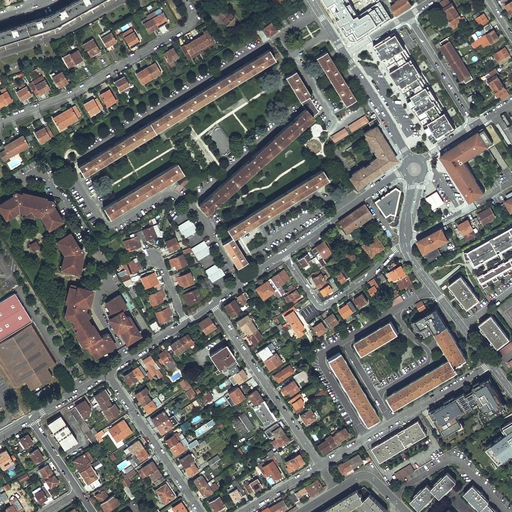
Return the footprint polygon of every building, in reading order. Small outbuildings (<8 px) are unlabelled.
[(76,0),(50,14),(0,30),(0,50),(61,31),(114,0),(76,0)] [(380,2),(358,15),(348,0),(325,0),(350,40),(353,41),(356,41),(391,19),(380,2)] [(409,0),(399,0),(390,6),(396,16),(406,11),(413,6),(409,0)] [(446,4),(452,13),(456,11),(452,3),(451,4),(448,0),(444,0),(444,1),(446,4)] [(443,9),(447,16),(452,13),(446,4),(443,6),(444,8),(443,9)] [(219,9),(212,9),(216,13),(219,13),(220,17),(223,17),(224,21),(227,24),(235,23),(234,16),(230,12),(223,13),(223,5),(219,9)] [(436,6),(430,9),(434,15),(440,11),(436,6)] [(164,11),(154,17),(159,27),(169,21),(164,11)] [(452,13),(458,23),(459,25),(467,21),(466,20),(473,15),(471,12),(464,16),(460,19),(460,18),(461,17),(456,11),(452,13)] [(447,16),(452,23),(453,22),(454,25),(458,23),(452,13),(447,16)] [(474,16),(480,26),(489,21),(484,14),(481,16),(479,13),(474,16)] [(149,32),(159,27),(154,17),(144,23),(149,32)] [(422,26),(424,29),(431,25),(429,21),(422,26)] [(271,22),(263,28),(270,36),(275,32),(276,28),(271,22)] [(490,24),(484,28),(486,32),(493,28),(490,24)] [(204,32),(205,33),(195,39),(201,48),(214,40),(208,29),(204,32)] [(486,35),(487,36),(484,38),(486,41),(497,35),(494,30),(486,35)] [(134,31),(125,36),(131,47),(135,45),(134,44),(140,40),(134,31)] [(104,32),(100,34),(107,45),(112,42),(112,43),(117,41),(112,32),(105,35),(104,32)] [(418,69),(406,51),(403,53),(394,38),(397,36),(395,32),(373,46),(434,143),(456,129),(449,119),(446,121),(443,117),(446,115),(432,92),(429,94),(426,90),(430,88),(420,73),(417,75),(414,71),(418,69)] [(497,35),(486,41),(482,44),(484,47),(491,43),(492,44),(500,39),(497,35)] [(394,38),(403,53),(406,51),(397,36),(394,38)] [(93,38),(83,43),(90,54),(96,51),(97,53),(101,50),(93,38)] [(462,77),(466,83),(474,78),(448,38),(441,42),(444,48),(442,49),(445,54),(447,53),(450,58),(449,59),(454,68),(456,67),(460,73),(458,74),(461,78),(462,77)] [(182,46),(189,58),(202,51),(202,50),(201,48),(195,39),(182,46)] [(215,43),(214,40),(201,48),(202,50),(215,43)] [(164,53),(169,62),(173,60),(173,58),(178,55),(174,47),(164,53)] [(494,55),(501,66),(511,58),(506,48),(494,55)] [(70,52),(63,57),(68,65),(75,61),(76,63),(84,59),(78,49),(71,54),(70,52)] [(269,49),(78,166),(84,175),(180,117),(182,121),(187,118),(185,114),(275,59),(274,59),(279,56),(277,52),(272,55),(269,49)] [(477,52),(481,59),(485,56),(480,49),(477,52)] [(326,51),(316,58),(346,105),(356,99),(326,51)] [(146,67),(152,78),(162,72),(156,62),(146,67)] [(136,73),(142,83),(152,78),(146,67),(136,73)] [(491,75),(497,85),(502,82),(497,75),(500,74),(497,69),(490,73),(491,75)] [(305,109),(199,204),(207,213),(313,118),(312,117),(314,115),(314,116),(315,115),(315,114),(318,111),(310,98),(312,96),(311,93),(310,94),(295,70),(285,76),(305,109)] [(62,71),(53,76),(59,87),(62,85),(62,84),(68,80),(62,71)] [(43,75),(30,83),(37,94),(45,89),(46,91),(51,88),(43,75)] [(488,80),(493,88),(497,85),(491,75),(488,78),(489,80),(488,80)] [(124,76),(114,82),(122,94),(130,89),(128,86),(130,85),(124,76)] [(497,85),(505,98),(510,95),(502,82),(497,85)] [(27,85),(17,91),(22,99),(27,96),(28,97),(32,94),(27,85)] [(493,88),(497,95),(498,94),(502,100),(505,98),(497,85),(493,88)] [(3,93),(0,94),(0,105),(4,103),(4,104),(9,102),(13,100),(7,87),(2,90),(3,93)] [(100,94),(107,107),(113,103),(114,104),(117,102),(109,89),(100,94)] [(83,104),(90,116),(103,109),(97,98),(94,100),(93,98),(83,104)] [(470,102),(474,109),(479,105),(475,99),(470,102)] [(68,110),(63,113),(69,124),(73,122),(72,121),(82,115),(76,105),(68,109),(68,110)] [(57,115),(54,117),(60,128),(65,125),(65,126),(69,124),(63,113),(58,116),(57,115)] [(371,113),(369,114),(372,120),(368,122),(372,128),(380,123),(374,113),(372,115),(371,113)] [(366,115),(348,126),(352,131),(364,124),(361,119),(366,116),(366,115)] [(366,116),(361,119),(364,124),(369,121),(366,116)] [(47,125),(35,132),(41,144),(54,136),(47,125)] [(389,150),(374,126),(372,128),(363,133),(365,136),(364,137),(370,147),(371,146),(375,151),(373,152),(375,155),(377,155),(378,156),(370,161),(371,162),(365,166),(364,165),(352,173),(353,175),(350,177),(357,188),(388,167),(389,166),(390,165),(390,164),(391,164),(391,163),(392,163),(392,162),(392,161),(393,160),(393,159),(393,158),(393,157),(393,156),(393,155),(393,154),(393,153),(392,152),(392,151),(391,150),(391,149),(389,150)] [(345,128),(331,137),(335,142),(349,134),(345,128)] [(484,193),(463,159),(487,144),(478,130),(439,154),(469,202),(484,193)] [(22,135),(13,141),(19,152),(29,146),(22,135)] [(13,141),(3,146),(5,149),(9,157),(19,152),(13,141)] [(0,155),(3,161),(9,157),(5,149),(0,152),(0,155)] [(177,162),(103,208),(110,218),(184,173),(182,170),(186,167),(183,162),(179,165),(177,162)] [(323,169),(227,228),(230,232),(226,234),(229,239),(223,242),(237,266),(248,260),(234,238),(329,179),(323,169)] [(395,215),(401,192),(398,190),(396,189),(376,203),(386,217),(389,215),(395,215)] [(45,200),(22,195),(20,196),(17,195),(18,193),(17,192),(14,192),(13,192),(13,194),(13,195),(0,203),(0,208),(6,218),(18,210),(21,209),(22,211),(26,212),(34,214),(40,216),(49,229),(62,220),(52,205),(54,204),(54,202),(53,200),(51,200),(50,201),(49,203),(46,202),(45,200)] [(340,223),(348,234),(373,216),(365,205),(340,223)] [(492,210),(490,207),(483,211),(484,214),(479,217),(484,225),(493,220),(492,219),(495,217),(495,215),(493,209),(492,210)] [(389,224),(394,226),(398,225),(399,221),(400,217),(395,215),(389,215),(386,217),(385,218),(389,224)] [(480,223),(477,217),(471,220),(474,226),(480,223)] [(178,226),(185,237),(197,229),(191,218),(178,226)] [(475,231),(469,220),(467,221),(466,220),(463,222),(471,238),(476,235),(474,231),(475,231)] [(471,238),(463,222),(460,224),(461,224),(459,226),(465,236),(467,240),(471,238)] [(139,231),(142,237),(146,236),(147,239),(160,234),(156,224),(139,231)] [(511,227),(468,252),(476,266),(511,245),(511,227)] [(422,251),(428,263),(442,255),(438,246),(449,240),(442,228),(418,241),(423,251),(422,251)] [(124,241),(128,251),(141,245),(138,239),(142,237),(139,231),(136,232),(137,235),(124,241)] [(69,233),(59,239),(58,244),(64,254),(66,256),(65,261),(63,261),(61,266),(63,269),(79,273),(82,260),(80,260),(80,256),(79,255),(80,253),(81,253),(83,252),(83,250),(82,249),(80,248),(79,249),(69,233)] [(165,241),(169,251),(179,246),(175,236),(165,241)] [(365,247),(371,255),(384,246),(378,238),(365,247)] [(191,248),(198,260),(211,252),(204,240),(191,248)] [(316,256),(323,266),(328,263),(324,257),(332,251),(325,241),(312,250),(314,253),(316,256)] [(35,242),(30,245),(34,251),(39,248),(35,242)] [(357,257),(352,250),(345,256),(350,263),(357,257)] [(170,259),(174,269),(187,264),(183,254),(170,259)] [(323,266),(316,256),(311,260),(307,254),(299,259),(304,267),(309,263),(311,266),(314,264),(318,270),(319,269),(323,266)] [(124,264),(128,273),(141,268),(137,258),(124,264)] [(511,258),(480,276),(486,287),(490,284),(488,280),(494,277),(496,281),(501,278),(498,274),(504,271),(506,275),(511,272),(509,268),(511,266),(511,258)] [(210,279),(212,282),(225,274),(218,262),(205,270),(210,279)] [(394,277),(396,281),(398,281),(407,275),(402,266),(388,274),(391,279),(394,277)] [(271,278),(278,289),(282,295),(285,293),(281,286),(280,285),(290,278),(284,269),(271,278)] [(313,279),(319,287),(325,283),(327,282),(325,279),(323,276),(319,269),(318,270),(315,272),(318,276),(313,279)] [(336,275),(342,283),(350,277),(345,269),(336,275)] [(175,273),(181,286),(194,281),(190,271),(183,274),(181,270),(175,273)] [(142,277),(146,287),(159,282),(155,272),(142,277)] [(378,277),(383,284),(388,280),(383,273),(378,277)] [(398,281),(403,289),(413,283),(409,274),(407,275),(398,281)] [(468,309),(480,300),(462,277),(450,286),(468,309)] [(256,288),(263,299),(274,291),(279,297),(282,295),(278,289),(271,278),(256,288)] [(208,285),(212,291),(216,288),(212,282),(210,279),(201,282),(203,287),(208,285)] [(370,289),(375,297),(380,293),(379,291),(382,290),(375,279),(370,282),(373,287),(370,289)] [(319,287),(325,296),(333,290),(329,284),(327,286),(325,283),(319,287)] [(90,289),(70,285),(67,299),(68,299),(67,303),(67,304),(66,312),(67,312),(67,316),(69,317),(70,320),(72,319),(73,322),(74,321),(76,325),(75,325),(74,326),(77,329),(75,330),(77,333),(75,334),(79,340),(83,346),(84,347),(85,347),(87,345),(89,348),(95,358),(112,348),(113,343),(109,336),(104,334),(96,340),(94,337),(95,336),(95,334),(93,332),(96,331),(92,326),(90,325),(87,319),(89,317),(85,311),(85,309),(84,308),(80,307),(81,303),(83,303),(84,303),(85,304),(89,305),(92,292),(90,289)] [(149,294),(153,305),(167,299),(161,285),(156,288),(157,291),(149,294)] [(287,291),(292,300),(300,295),(294,286),(287,291)] [(129,291),(133,297),(137,295),(133,288),(129,291)] [(184,294),(188,304),(202,299),(197,288),(184,294)] [(390,294),(394,299),(401,295),(397,289),(390,294)] [(16,292),(0,301),(0,341),(0,342),(0,360),(16,386),(26,380),(31,389),(54,376),(48,367),(59,361),(35,322),(26,327),(25,325),(33,321),(16,292)] [(238,297),(243,303),(244,302),(244,303),(248,300),(243,293),(238,297)] [(118,294),(105,303),(111,313),(109,314),(111,317),(114,316),(117,322),(115,324),(119,330),(121,334),(125,341),(130,342),(140,335),(128,316),(125,318),(121,311),(124,310),(125,305),(118,294)] [(355,299),(360,308),(368,302),(363,294),(355,299)] [(394,299),(387,303),(390,309),(405,300),(401,295),(394,299)] [(225,306),(231,315),(241,308),(235,299),(225,306)] [(415,304),(418,308),(425,304),(422,300),(415,304)] [(156,312),(160,322),(173,316),(168,303),(160,306),(161,308),(163,307),(164,308),(156,312)] [(340,309),(345,317),(354,312),(348,304),(340,309)] [(283,313),(291,324),(299,319),(294,311),(296,309),(293,306),(283,313)] [(447,325),(437,308),(432,310),(433,313),(423,319),(422,317),(413,322),(418,330),(430,323),(436,332),(447,325)] [(245,330),(248,335),(259,328),(248,313),(238,321),(244,331),(245,330)] [(325,320),(330,328),(339,322),(333,314),(325,320)] [(117,322),(114,316),(111,317),(108,319),(116,332),(118,331),(119,330),(115,324),(117,322)] [(199,322),(206,333),(216,327),(209,316),(199,322)] [(493,317),(481,325),(498,349),(510,340),(493,317)] [(305,327),(299,319),(291,324),(297,333),(305,327)] [(150,324),(153,330),(159,326),(156,321),(150,324)] [(355,342),(363,354),(398,333),(392,321),(355,342)] [(313,327),(319,336),(324,332),(322,330),(325,328),(321,322),(313,327)] [(388,397),(395,408),(458,370),(457,368),(463,365),(461,362),(467,359),(447,326),(436,333),(436,332),(451,359),(388,397)] [(251,338),(254,343),(264,336),(259,328),(248,335),(247,335),(250,339),(251,338)] [(180,339),(186,347),(194,342),(188,333),(180,339)] [(171,344),(177,353),(186,347),(180,339),(171,344)] [(511,350),(511,342),(500,352),(504,357),(511,350)] [(177,364),(167,349),(163,343),(160,345),(164,351),(159,354),(170,371),(178,366),(177,364)] [(258,352),(264,360),(276,352),(273,348),(275,347),(272,343),(258,352)] [(210,355),(220,369),(233,360),(229,355),(231,354),(225,345),(210,355)] [(282,361),(276,352),(264,360),(270,370),(282,361)] [(327,359),(367,425),(379,418),(339,352),(327,359)] [(150,370),(146,373),(151,380),(153,379),(154,376),(153,375),(157,373),(160,378),(163,376),(159,370),(157,371),(153,365),(155,364),(157,363),(152,356),(144,361),(150,370)] [(216,371),(218,374),(223,371),(223,372),(228,369),(232,375),(240,370),(235,363),(237,362),(234,359),(233,360),(220,369),(216,371)] [(274,376),(278,382),(294,372),(290,366),(274,376)] [(131,372),(137,380),(143,375),(140,370),(137,367),(131,372)] [(143,378),(146,383),(151,380),(146,373),(143,368),(140,370),(143,375),(145,377),(143,378)] [(237,382),(238,384),(248,377),(242,368),(240,370),(232,375),(229,377),(234,385),(237,382)] [(308,368),(302,372),(297,375),(300,379),(302,378),(305,376),(307,380),(308,380),(314,376),(308,368)] [(124,376),(130,385),(137,380),(131,372),(124,376)] [(183,387),(186,391),(192,388),(185,377),(179,382),(183,388),(183,387)] [(282,388),(286,394),(290,392),(292,394),(301,389),(295,380),(282,388)] [(466,393),(433,411),(446,435),(463,425),(457,416),(462,413),(462,415),(470,411),(469,409),(481,402),(491,420),(507,410),(501,399),(500,400),(498,396),(499,396),(490,380),(487,381),(474,388),(475,390),(467,394),(466,393)] [(49,386),(35,392),(38,398),(51,392),(49,386)] [(186,391),(191,398),(197,395),(192,387),(192,388),(186,391)] [(232,406),(236,403),(245,397),(238,387),(229,393),(231,396),(227,399),(232,406)] [(105,388),(94,396),(99,404),(108,398),(110,397),(105,388)] [(136,394),(143,405),(151,400),(146,392),(143,389),(136,394)] [(247,405),(250,409),(253,407),(263,400),(255,390),(248,395),(253,402),(247,405)] [(324,390),(316,395),(318,399),(326,394),(324,390)] [(213,398),(208,391),(202,396),(207,402),(213,398)] [(296,396),(290,400),(294,407),(296,409),(301,406),(304,404),(301,399),(300,397),(298,399),(296,396)] [(108,398),(99,404),(103,410),(112,404),(108,398)] [(143,405),(148,412),(157,407),(156,406),(152,400),(151,399),(151,400),(143,405)] [(75,406),(84,420),(89,416),(87,413),(91,410),(85,400),(75,406)] [(253,407),(265,426),(275,419),(263,400),(253,407)] [(120,411),(114,403),(112,404),(103,410),(102,411),(108,419),(120,411)] [(75,406),(70,410),(92,444),(98,441),(97,439),(94,435),(93,433),(90,429),(84,420),(75,406)] [(301,416),(306,424),(316,418),(310,410),(301,416)] [(152,419),(157,426),(168,418),(164,411),(152,419)] [(231,422),(241,436),(255,427),(245,413),(231,422)] [(60,415),(47,423),(64,449),(77,440),(60,415)] [(173,415),(168,418),(173,426),(178,422),(173,415)] [(157,426),(162,433),(173,426),(168,418),(157,426)] [(372,448),(381,462),(427,435),(419,420),(372,448)] [(123,421),(110,430),(114,435),(115,435),(118,440),(131,431),(123,421)] [(180,426),(183,431),(191,426),(188,421),(180,426)] [(509,433),(487,448),(500,463),(511,453),(511,421),(505,426),(509,433)] [(264,431),(269,438),(274,435),(276,439),(284,433),(277,423),(264,431)] [(97,432),(94,435),(97,439),(105,433),(102,429),(97,432)] [(331,435),(337,444),(349,436),(344,429),(336,434),(335,432),(330,434),(331,435)] [(271,442),(276,448),(288,440),(284,433),(276,439),(271,442)] [(20,439),(25,447),(33,442),(27,434),(20,439)] [(166,440),(171,447),(178,442),(173,435),(166,440)] [(318,446),(323,453),(335,445),(336,446),(338,445),(337,444),(331,435),(323,441),(324,442),(318,446)] [(171,447),(176,454),(184,448),(182,446),(188,442),(185,437),(178,442),(171,447)] [(139,440),(128,447),(133,454),(136,453),(144,447),(139,440)] [(199,442),(196,440),(187,445),(189,449),(199,442)] [(144,447),(136,453),(141,460),(149,455),(144,447)] [(13,462),(6,449),(0,452),(0,454),(1,455),(0,455),(0,464),(3,468),(13,462)] [(30,454),(35,462),(43,458),(37,449),(30,454)] [(272,449),(266,453),(269,458),(271,457),(273,455),(275,454),(272,449)] [(88,451),(74,460),(80,471),(91,464),(90,461),(93,459),(88,451)] [(278,462),(283,459),(278,452),(275,454),(273,455),(278,462)] [(286,467),(288,472),(305,462),(299,453),(284,462),(287,466),(286,467)] [(180,460),(185,468),(193,462),(195,461),(190,454),(180,460)] [(208,462),(210,466),(216,462),(221,459),(218,455),(208,462)] [(259,469),(264,477),(271,473),(275,480),(282,476),(276,466),(280,464),(278,462),(273,455),(271,457),(272,460),(265,464),(263,461),(257,465),(259,469)] [(348,461),(352,468),(362,462),(358,455),(348,461)] [(99,460),(92,464),(95,469),(102,465),(99,460)] [(153,461),(143,468),(145,471),(141,474),(143,477),(148,474),(158,468),(153,461)] [(352,468),(348,461),(338,467),(343,475),(344,474),(352,468)] [(185,468),(190,475),(198,470),(193,462),(185,468)] [(39,469),(44,476),(52,471),(47,464),(39,469)] [(91,464),(80,471),(88,484),(89,483),(93,488),(99,484),(96,479),(99,477),(91,464)] [(411,464),(395,474),(399,480),(415,470),(411,464)] [(122,477),(134,469),(131,465),(119,473),(122,477)] [(165,478),(158,468),(148,474),(156,484),(165,478)] [(128,478),(136,472),(134,469),(122,477),(124,480),(124,481),(128,478)] [(41,478),(45,484),(52,495),(53,494),(49,487),(58,481),(52,471),(44,476),(41,478)] [(17,478),(20,483),(30,477),(26,472),(17,478)] [(411,500),(419,509),(428,500),(436,493),(440,497),(449,489),(457,481),(448,472),(440,480),(432,488),(428,484),(411,500)] [(194,481),(199,488),(207,483),(202,475),(194,481)] [(244,483),(249,492),(253,490),(254,491),(262,486),(258,478),(250,483),(248,481),(244,483)] [(219,486),(214,479),(207,483),(209,486),(214,483),(216,487),(219,486)] [(227,490),(234,501),(246,494),(237,479),(232,483),(234,486),(227,490)] [(291,495),(295,502),(299,500),(298,499),(309,493),(311,496),(323,489),(322,487),(317,480),(295,494),(294,493),(291,495)] [(156,489),(165,503),(177,495),(168,482),(156,489)] [(199,488),(204,496),(212,491),(212,490),(216,487),(214,483),(209,486),(207,483),(199,488)] [(35,494),(40,503),(52,495),(45,484),(40,487),(42,489),(35,494)] [(105,485),(100,489),(101,492),(96,495),(101,503),(112,496),(105,485)] [(479,511),(496,511),(488,503),(489,501),(473,485),(464,493),(474,503),(480,510),(479,511)] [(129,487),(128,486),(125,487),(124,488),(132,499),(135,497),(132,493),(129,487)] [(321,511),(345,511),(362,501),(372,511),(386,511),(388,510),(371,493),(372,492),(364,487),(358,491),(358,490),(321,511)] [(112,496),(101,503),(106,511),(119,502),(114,494),(112,496)] [(3,511),(18,511),(23,509),(15,497),(10,501),(12,504),(6,508),(7,510),(3,511)] [(209,502),(215,511),(220,511),(226,508),(219,497),(209,502)] [(269,508),(271,511),(281,511),(287,508),(282,500),(269,508)] [(181,502),(172,508),(175,511),(181,511),(186,509),(181,502)]
